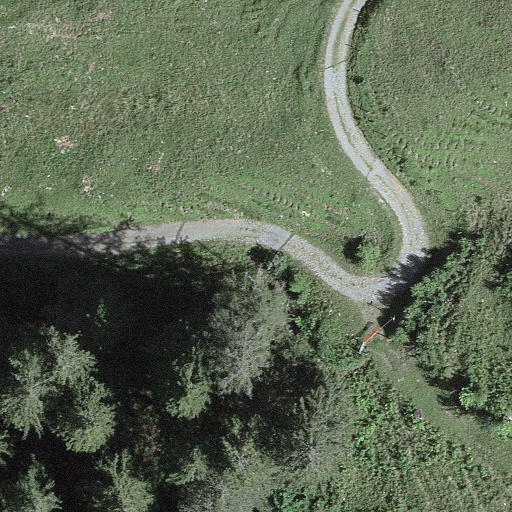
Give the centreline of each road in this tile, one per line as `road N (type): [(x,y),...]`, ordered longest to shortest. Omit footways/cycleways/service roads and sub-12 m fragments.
road 1 (track): [(377,277),(350,278),(293,234),(232,225),(0,229)]
road 2 (track): [(377,277),(423,254),(418,218),(345,129),(337,31),(363,0)]
